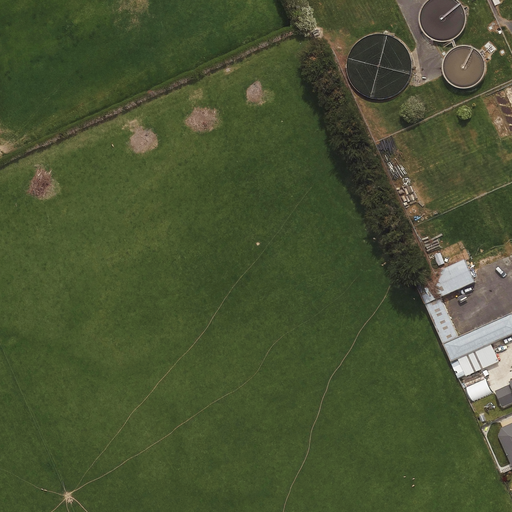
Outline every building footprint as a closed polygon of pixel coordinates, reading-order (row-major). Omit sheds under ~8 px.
[(447,60),(445,70),(447,77),(451,83),(454,86),(460,89),(467,89),(474,88),(477,86),(483,81),(486,74),(486,67),(483,57),(478,52),(471,49),(461,49),(455,39),(460,35),(465,28),(466,20),(465,12),(462,5),(456,0),(455,0),(432,0),(430,1),(424,7),(421,14),(421,18),(422,26),(426,33),(428,36),(431,39),(439,42),(447,42),(451,41),(456,51),(451,54),(447,60)] [(346,62),(346,68),(349,79),(351,84),(359,92),(369,97),(380,99),(391,96),(396,94),(404,86),(410,76),(411,65),(409,54),(403,44),(394,38),(383,34),(377,34),(366,36),(357,43),(350,52),(346,62)] [(479,284),(469,262),(421,283),(431,305),(479,284)] [(511,337),(511,316),(448,346),(456,363),(511,337)] [(511,377),(508,379),(509,383),(494,390),(502,406),(511,401),(511,377)] [(511,464),(511,421),(501,426),(498,435),(511,465),(511,464)]
